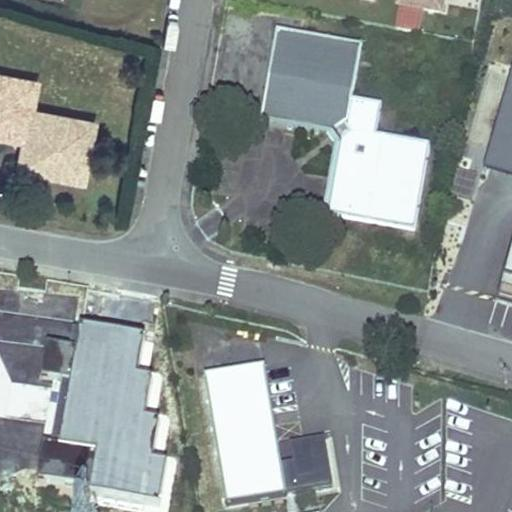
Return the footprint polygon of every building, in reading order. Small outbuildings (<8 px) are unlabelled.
[(347,0),(370,4),(370,0),(397,0),(396,9),(398,9),(422,13),(438,16),(440,0),(347,0)] [(419,35),(422,13),(398,9),(394,31),(419,35)] [(351,106),(361,53),(274,37),(258,131),(334,144),(320,220),(414,237),(429,150),(376,141),(381,112),(351,106)] [(0,144),(17,147),(12,176),(85,189),(96,123),(32,112),(38,84),(0,76),(0,144)] [(511,79),(486,178),(511,184),(511,264),(501,306),(511,308),(511,79)] [(70,329),(44,489),(160,508),(167,467),(153,465),(160,427),(146,425),(152,385),(138,382),(144,342),(70,329)] [(204,384),(226,511),(285,501),(264,374),(204,384)] [(293,493),(332,488),(325,441),(287,446),(293,493)] [(281,450),(286,495),(294,494),(289,449),(281,450)]
